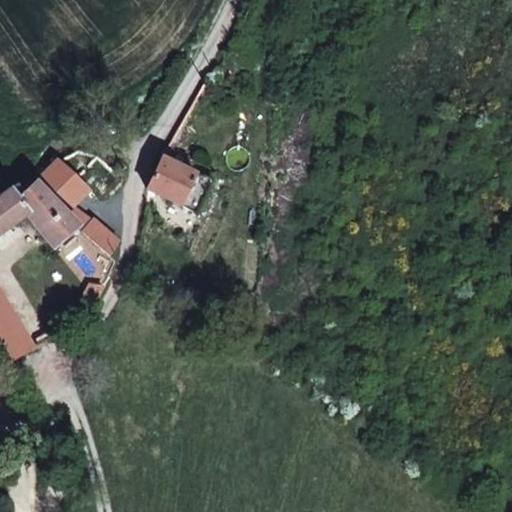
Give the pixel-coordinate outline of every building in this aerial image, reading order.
[(196,175),(161,158),(146,190),(181,207),(196,175)] [(57,159),(32,184),(64,214),(89,191),(57,159)] [(0,237),(29,217),(56,251),(79,228),(64,214),(32,184),(17,197),(11,190),(0,197),(0,237)] [(93,218),(82,230),(110,256),(119,242),(93,218)] [(0,350),(9,364),(35,350),(0,290),(0,350)]
